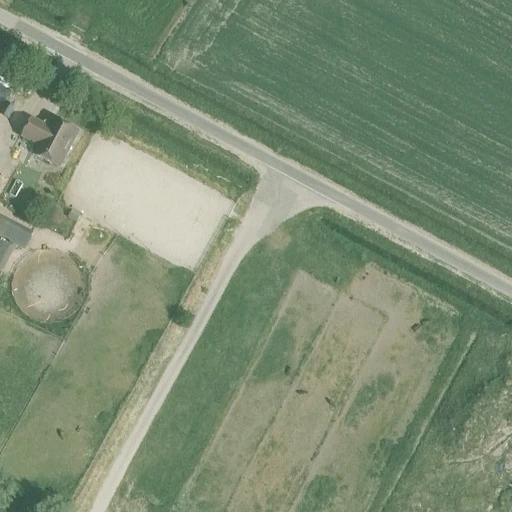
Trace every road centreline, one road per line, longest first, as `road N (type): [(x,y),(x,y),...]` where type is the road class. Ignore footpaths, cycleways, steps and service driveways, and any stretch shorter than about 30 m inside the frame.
road 1 (unclassified): [(511,293),(0,17)]
road 2 (unknown): [(281,168),(209,283),(91,511)]
